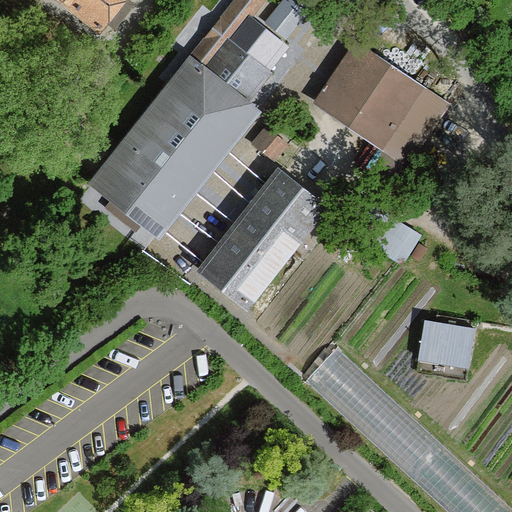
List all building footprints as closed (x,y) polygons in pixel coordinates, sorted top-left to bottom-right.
[(63,0),(101,31),(126,0),(63,0)] [(237,0),(91,181),(158,235),(260,109),(248,100),(271,71),(265,66),(284,43),(250,15),(262,0),(237,0)] [(291,0),(285,0),(267,22),(286,37),(306,12),(291,0)] [(443,100),(359,42),(318,101),(403,159),(443,100)] [(266,127),(254,143),(275,158),(287,142),(266,127)] [(278,169),(200,270),(248,307),(326,206),(278,169)] [(403,264),(421,233),(352,191),(334,221),(403,264)] [(470,279),(475,330),(511,325),(511,295),(508,259),(450,265),(452,280),(470,279)] [(369,436),(459,511),(511,511),(511,497),(399,402),(369,436)]
